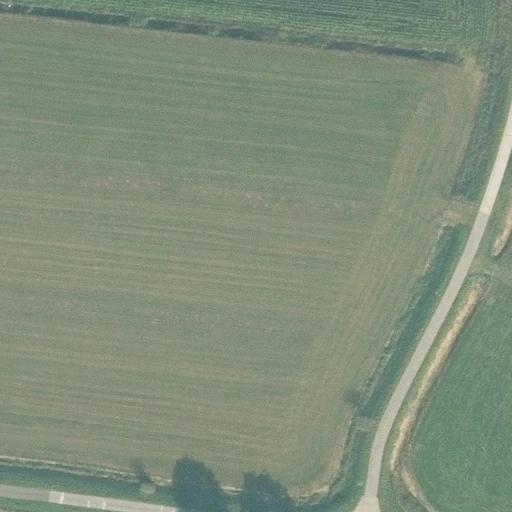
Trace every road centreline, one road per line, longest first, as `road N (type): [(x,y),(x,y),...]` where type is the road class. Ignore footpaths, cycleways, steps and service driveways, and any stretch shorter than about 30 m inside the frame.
road 1 (unclassified): [(367,511),(379,438),(463,264),(511,125)]
road 2 (unclassified): [(143,511),(0,493)]
